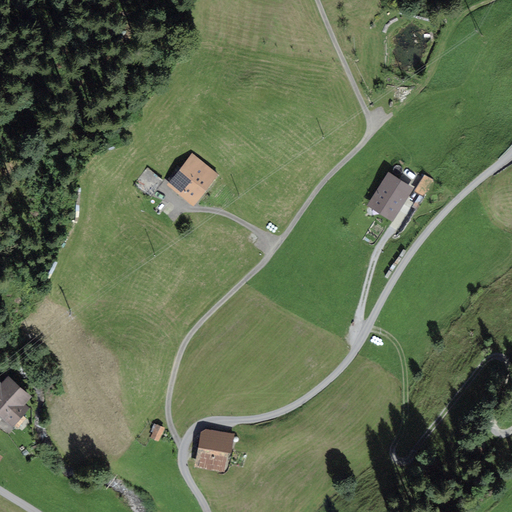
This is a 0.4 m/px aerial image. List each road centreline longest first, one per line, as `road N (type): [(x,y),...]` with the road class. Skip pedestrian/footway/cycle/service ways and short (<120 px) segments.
road 1 (tertiary): [(511,152),(431,230),(338,371),(301,403),(258,421),(213,422),(180,450)]
road 2 (residential): [(180,450),(168,402),(180,352),(389,118)]
road 3 (track): [(369,325),(401,349),(406,389),(390,454),(397,465),(467,382),(511,350)]
road 4 (track): [(484,0),(456,20),(440,62),(389,118)]
